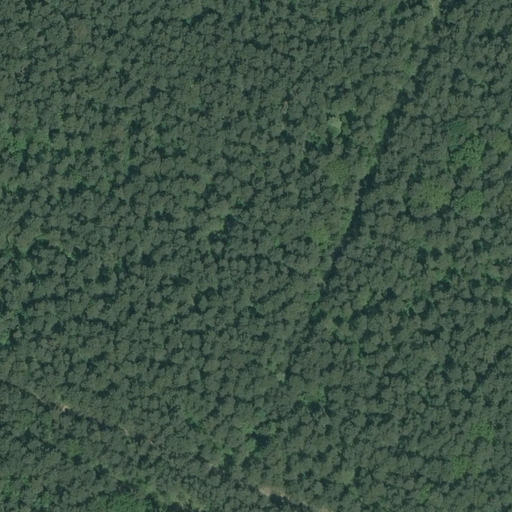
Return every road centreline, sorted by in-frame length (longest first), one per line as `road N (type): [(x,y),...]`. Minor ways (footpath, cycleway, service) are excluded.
road 1 (track): [(238,494),(447,0)]
road 2 (track): [(307,511),(0,386)]
